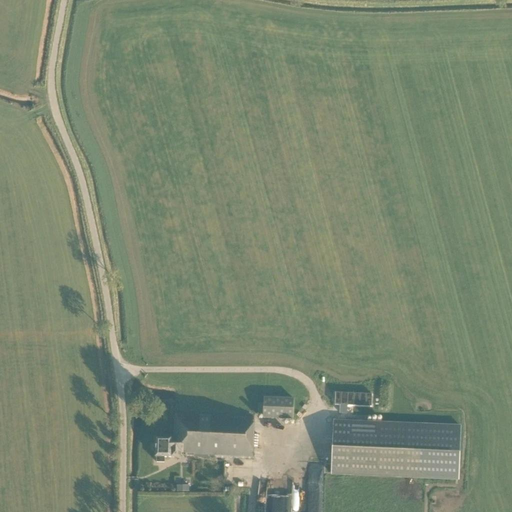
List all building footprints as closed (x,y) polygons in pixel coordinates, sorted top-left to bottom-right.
[(194,0),(194,7),(218,10),(219,0),(194,0)] [(372,408),(372,395),(335,393),(335,406),(340,406),(340,414),(347,415),(348,407),(372,408)] [(263,419),(293,421),(294,400),(264,399),(264,404),(258,404),(258,414),(264,414),(263,419)] [(185,456),(253,460),(254,418),(175,415),(174,439),(156,439),(155,457),(156,457),(156,463),(164,463),(164,458),(180,458),(180,454),(185,454),(185,456)] [(461,426),(333,420),(331,476),(459,481),(461,426)] [(292,511),(307,511),(307,498),(293,498),(292,511)]
